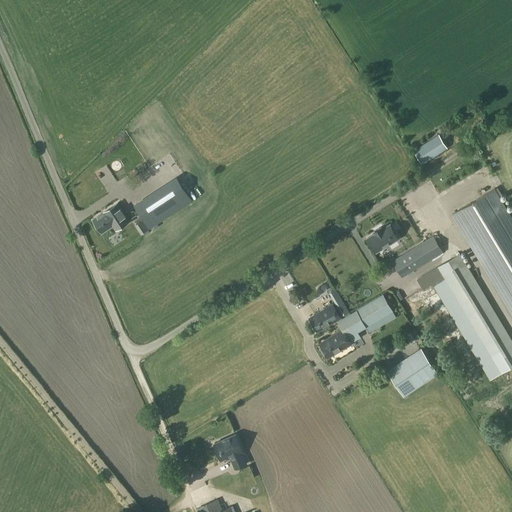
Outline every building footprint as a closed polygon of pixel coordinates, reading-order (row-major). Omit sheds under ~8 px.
[(414,150),(422,163),(446,147),(439,135),(414,150)] [(99,166),(110,184),(137,168),(127,150),(99,166)] [(177,178),(135,205),(150,228),(158,222),(192,200),(186,190),(177,178)] [(511,218),(494,188),(452,214),(511,313),(511,218)] [(103,213),(93,220),(101,232),(111,226),(115,232),(127,224),(114,205),(102,212),(103,213)] [(148,229),(143,220),(136,225),(141,233),(148,229)] [(398,238),(390,224),(382,229),(381,227),(374,231),(375,233),(368,238),(376,251),(398,238)] [(342,244),(334,250),(335,255),(337,258),(339,269),(341,272),(343,281),(348,280),(350,283),(377,265),(364,246),(359,247),(349,231),(349,230),(342,232),(336,235),(336,236),(342,244)] [(392,260),(402,278),(444,252),(434,236),(392,260)] [(94,246),(92,250),(101,256),(104,252),(94,246)] [(511,340),(460,254),(417,279),(424,290),(434,285),(491,379),(511,366),(511,340)] [(114,273),(127,264),(121,256),(108,265),(114,273)] [(411,295),(414,307),(423,305),(421,293),(411,295)] [(365,327),(393,311),(383,295),(356,311),(365,327)] [(347,315),(349,313),(341,298),(332,303),(333,305),(310,319),(318,332),(336,321),(347,315)] [(328,357),(360,338),(357,332),(347,315),(336,321),(342,331),(320,344),(323,348),(321,349),(324,355),(326,354),(328,357)] [(410,329),(402,334),(407,344),(416,340),(410,329)] [(426,355),(393,377),(405,395),(438,373),(426,355)] [(242,450),(235,434),(214,443),(221,459),(230,456),(235,468),(246,463),(241,451),(242,450)] [(194,508),(212,500),(209,494),(191,502),(194,508)] [(218,500),(197,509),(197,511),(235,511),(233,506),(222,510),(218,500)]
